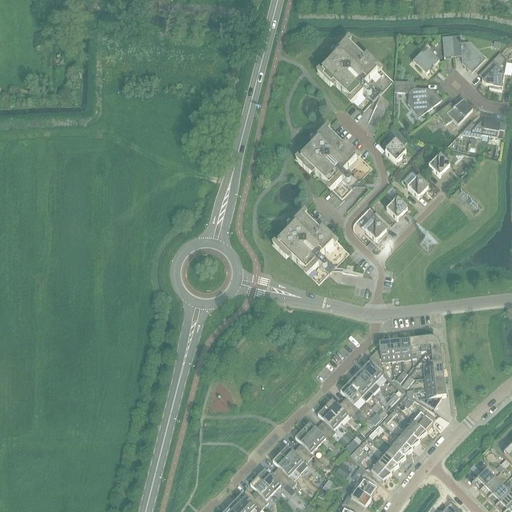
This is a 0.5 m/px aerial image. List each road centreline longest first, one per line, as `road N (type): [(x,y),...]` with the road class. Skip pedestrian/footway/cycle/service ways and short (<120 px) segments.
road 1 (residential): [(223,495),(367,342),(374,316)]
road 2 (secondary): [(238,151),(277,0)]
road 3 (residential): [(374,316),(233,280)]
road 4 (residential): [(348,229),(382,177),(373,152),(339,116)]
road 5 (residential): [(511,300),(374,316)]
road 6 (secondary): [(146,511),(177,393)]
